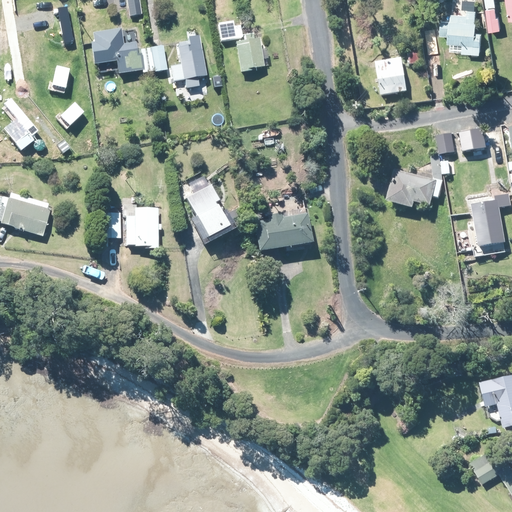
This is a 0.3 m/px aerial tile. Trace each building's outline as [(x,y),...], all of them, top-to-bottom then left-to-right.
[(124,0),(125,6),(126,9),(127,17),(139,15),(136,0),(124,0)] [(474,5),(474,0),(467,0),(456,0),(456,3),(456,13),(450,13),(450,20),(439,20),(439,34),(446,34),(446,49),(460,50),(460,51),(478,51),(478,33),(479,31),(473,30),(474,5)] [(484,8),(488,30),(499,28),(497,16),(495,16),(493,6),(484,8)] [(243,36),(241,24),(235,25),(234,20),(218,23),(221,40),(243,36)] [(133,50),(132,43),(120,45),(117,31),(92,35),(94,46),(88,47),(92,66),(111,63),(114,76),(138,71),(139,74),(152,72),(148,48),(133,50)] [(265,67),(260,37),(255,38),(254,33),(244,34),(245,39),(236,41),(242,71),(265,67)] [(439,49),(434,33),(424,36),(429,52),(439,49)] [(182,80),(183,89),(195,87),(194,78),(203,77),(196,37),(184,39),(185,42),(175,44),(176,48),(174,49),(180,81),(182,80)] [(31,38),(15,40),(18,63),(33,61),(31,38)] [(48,79),(48,78),(55,79),(54,89),(76,90),(77,67),(75,67),(77,47),(66,47),(67,41),(44,40),(43,47),(42,47),(41,59),(42,59),(41,73),(42,73),(42,79),(48,79)] [(152,72),(164,70),(160,46),(149,48),(148,48),(152,72)] [(409,65),(421,63),(419,51),(406,53),(409,65)] [(428,54),(430,73),(440,71),(438,53),(428,54)] [(399,58),(373,62),(378,96),(404,92),(399,58)] [(461,152),(484,148),(481,129),(457,133),(461,152)] [(453,153),(451,137),(451,132),(426,135),(431,180),(390,171),(387,183),(386,190),(383,203),(409,209),(410,203),(427,207),(430,197),(437,198),(441,181),(438,154),(453,153)] [(485,157),(442,165),(450,203),(492,194),(485,157)] [(252,193),(250,178),(242,179),(244,194),(252,193)] [(190,219),(201,239),(224,227),(212,205),(217,202),(208,185),(184,198),(181,199),(191,217),(190,218),(190,219)] [(31,234),(39,237),(48,210),(45,209),(46,205),(9,193),(8,198),(6,198),(5,199),(0,198),(0,197),(0,225),(14,229),(31,234)] [(476,248),(499,244),(502,244),(497,208),(509,206),(507,195),(502,196),(493,197),(493,202),(469,206),(471,221),(476,248)] [(118,217),(118,214),(103,215),(103,207),(99,207),(99,239),(102,239),(118,239),(118,217)] [(159,230),(159,225),(156,225),(155,209),(148,210),(135,210),(131,210),(131,211),(121,211),(121,217),(122,246),(130,246),(130,248),(141,248),(141,249),(156,249),(155,230),(159,230)] [(303,215),(301,215),(300,209),(279,213),(279,214),(267,216),(265,217),(265,221),(250,223),(255,253),(265,251),(280,249),(308,244),(303,217),(303,215)] [(299,263),(287,274),(292,281),(304,270),(299,263)] [(504,429),(511,427),(511,377),(481,385),(486,408),(498,405),(504,429)] [(511,471),(510,472),(508,470),(503,462),(494,467),(490,462),(473,473),(481,485),(496,475),(511,498),(511,471)]
